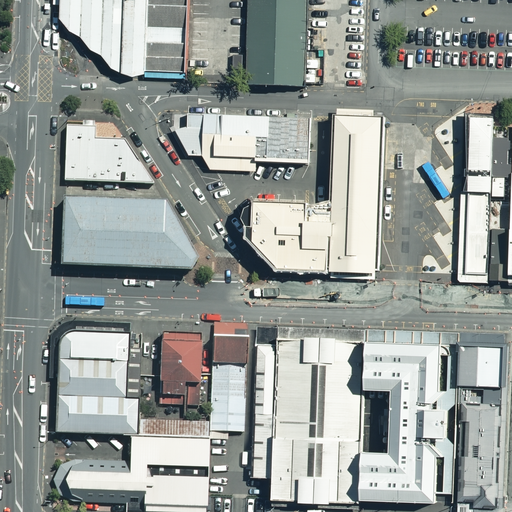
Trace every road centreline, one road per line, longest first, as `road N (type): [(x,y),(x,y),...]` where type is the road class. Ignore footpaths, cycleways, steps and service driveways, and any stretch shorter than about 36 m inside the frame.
road 1 (unclassified): [(33,82),(116,90),(223,253),(235,300)]
road 2 (unclassified): [(511,313),(235,300)]
road 3 (secondary): [(16,511),(25,292)]
road 4 (unclassified): [(235,300),(25,292)]
road 5 (secondary): [(25,292),(32,120)]
